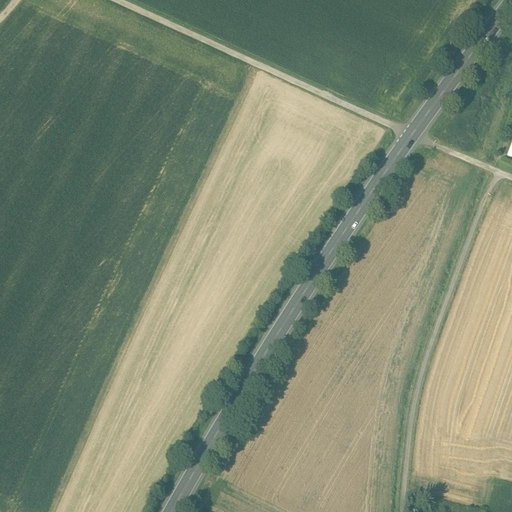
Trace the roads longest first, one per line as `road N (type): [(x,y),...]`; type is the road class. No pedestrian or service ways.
road 1 (primary): [(169,511),(411,134)]
road 2 (residential): [(401,511),(411,406),(494,171)]
road 3 (unclassified): [(411,134),(115,0)]
road 4 (primary): [(411,134),(511,0)]
